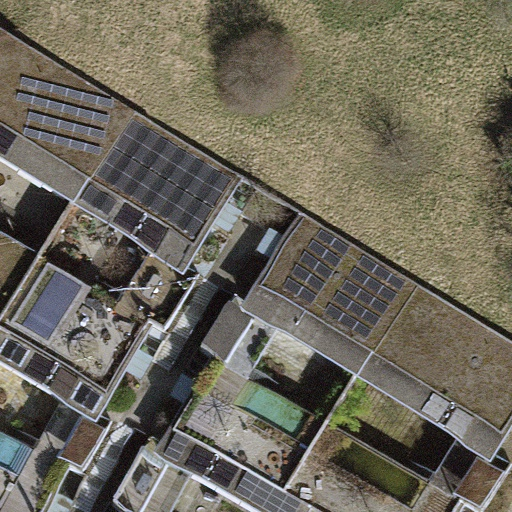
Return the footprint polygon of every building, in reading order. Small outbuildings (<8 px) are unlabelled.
[(139,126),(2,44),(0,46),(0,173),(81,222),(139,126)] [(245,189),(139,126),(81,222),(188,285),(245,189)] [(250,329),(361,395),(420,296),(309,230),(250,329)] [(0,347),(45,269),(0,243),(0,347)] [(160,335),(45,269),(0,347),(0,379),(102,438),(160,335)] [(361,395),(494,474),(511,443),(511,350),(420,296),(361,395)] [(229,511),(288,511),(331,438),(217,372),(159,471),(229,511)] [(458,511),(331,438),(288,511),(458,511)] [(59,511),(75,481),(0,442),(0,511),(59,511)]
